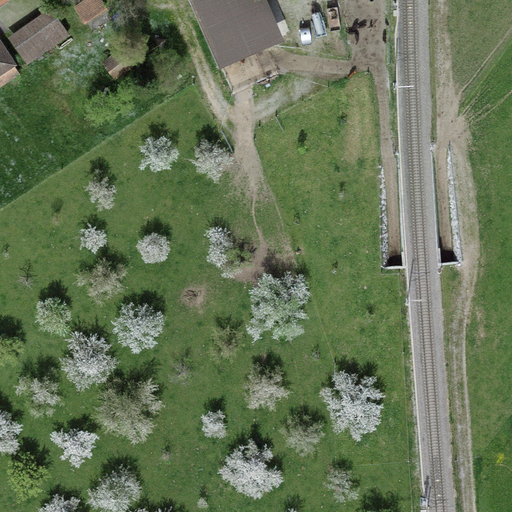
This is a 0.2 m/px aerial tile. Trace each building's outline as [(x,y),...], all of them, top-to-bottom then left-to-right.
[(97,0),(80,0),(73,5),(87,25),(106,12),(97,0)] [(191,0),(221,69),(285,42),(267,0),(191,0)] [(50,5),(7,34),(24,59),(67,30),(50,5)] [(0,72),(13,65),(0,44),(0,72)] [(102,58),(112,73),(131,60),(122,46),(102,58)]
